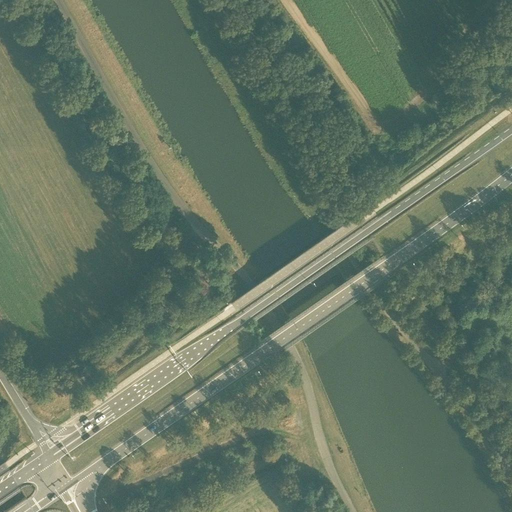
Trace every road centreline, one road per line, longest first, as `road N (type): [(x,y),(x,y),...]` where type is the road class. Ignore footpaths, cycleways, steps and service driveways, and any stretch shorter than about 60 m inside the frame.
road 1 (unclassified): [(352,511),(293,351),(240,270),(145,161),(57,0)]
road 2 (unclassified): [(511,474),(372,290),(205,0)]
road 3 (primary): [(511,129),(49,454)]
road 4 (primary): [(100,465),(511,174)]
